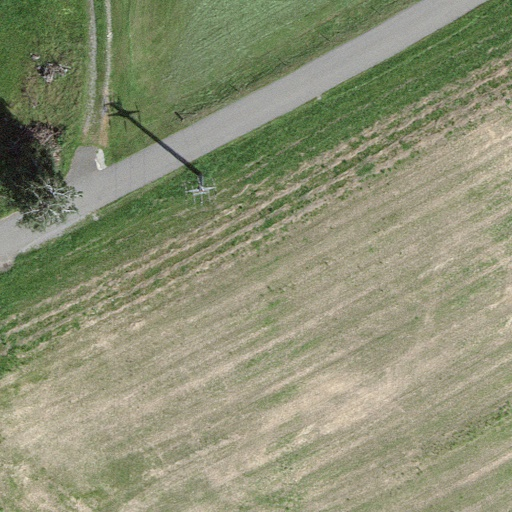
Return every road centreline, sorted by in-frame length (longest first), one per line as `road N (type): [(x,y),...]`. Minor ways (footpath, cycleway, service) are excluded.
road 1 (unclassified): [(0,240),(455,0)]
road 2 (track): [(100,0),(87,197)]
